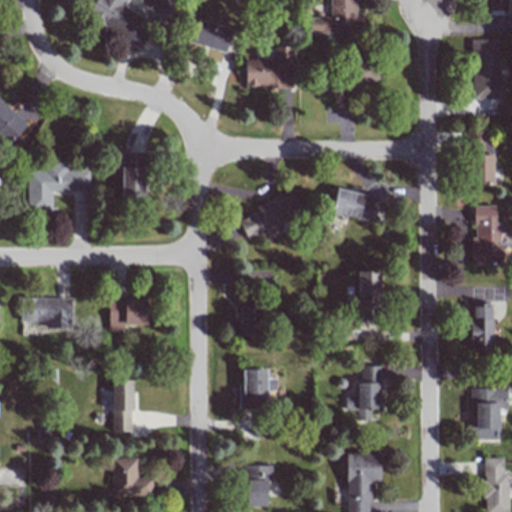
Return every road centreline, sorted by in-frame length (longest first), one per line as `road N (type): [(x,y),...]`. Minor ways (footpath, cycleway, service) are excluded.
road 1 (residential): [(30,0),(34,42),(54,69),(86,86),(146,93),(174,110),(190,135),(197,511)]
road 2 (residential): [(428,511),(424,4)]
road 3 (residential): [(426,149),(195,151)]
road 4 (residential): [(196,257),(0,258)]
